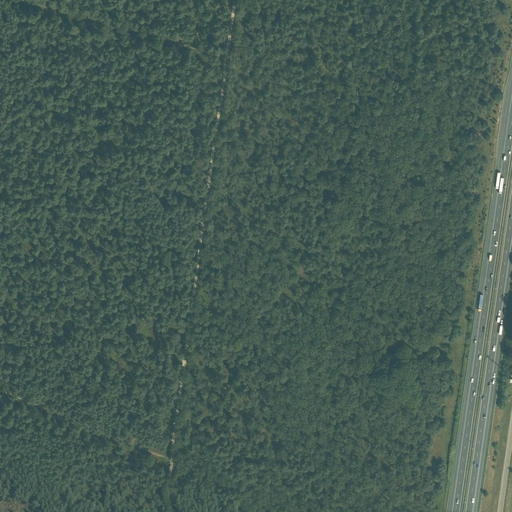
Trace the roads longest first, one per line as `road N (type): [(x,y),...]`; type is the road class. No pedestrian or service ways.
road 1 (track): [(169,458),(234,0)]
road 2 (motorway): [(511,106),(454,511)]
road 3 (motorway): [(470,511),(511,225)]
road 4 (track): [(169,458),(0,391)]
